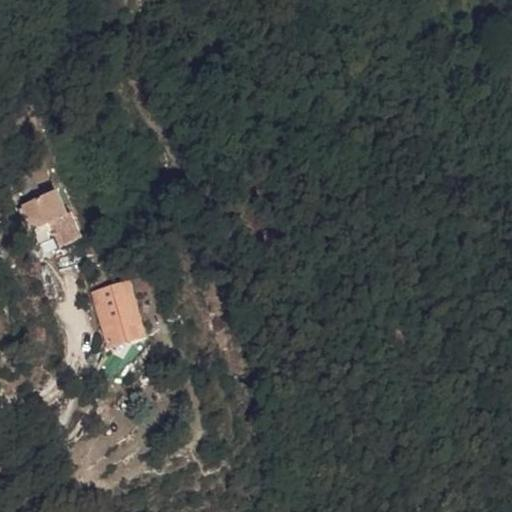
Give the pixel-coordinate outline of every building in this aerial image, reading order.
[(58,164),(45,178),(47,198),(62,196),(58,164)] [(46,234),(62,233),(63,244),(67,257),(92,254),(88,229),(82,230),(78,208),(42,210),(46,234)] [(72,297),(66,302),(77,316),(83,311),(72,297)] [(154,322),(153,315),(135,319),(141,345),(156,342),(172,339),(167,319),(154,322)] [(174,351),(172,339),(156,342),(160,354),(174,351)]
